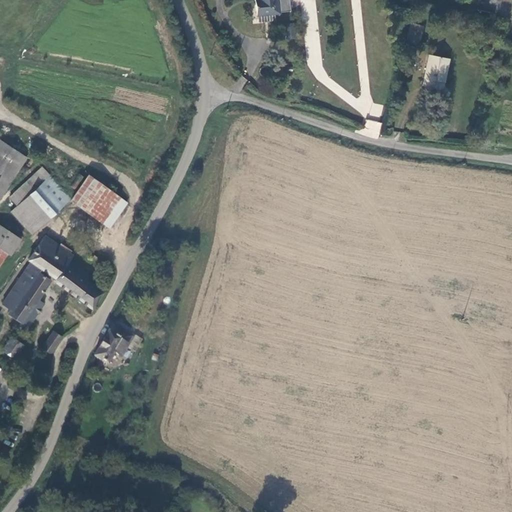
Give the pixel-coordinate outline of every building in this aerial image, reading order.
[(272,14),(280,14),(278,0),(256,0),(257,1),(255,1),(257,23),(273,22),(272,14)] [(278,0),(280,14),(289,13),(288,0),(278,0)] [(409,21),(407,35),(421,38),(424,24),(409,21)] [(442,89),(449,58),(429,54),(422,85),(442,89)] [(0,195),(25,158),(0,141),(0,195)] [(120,200),(82,169),(63,193),(68,198),(100,223),(120,200)] [(36,187),(47,177),(41,171),(12,199),(18,205),(24,199),(36,187)] [(63,193),(47,177),(36,187),(57,209),(68,198),(63,193)] [(57,209),(36,187),(24,199),(45,221),(57,209)] [(45,221),(24,199),(18,205),(8,214),(29,236),(45,221)] [(0,246),(12,255),(20,242),(0,229),(0,246)] [(67,267),(70,263),(68,262),(71,257),(43,237),(27,261),(30,262),(28,265),(37,272),(39,269),(55,280),(65,265),(67,267)] [(0,254),(9,260),(12,255),(0,246),(0,254)] [(54,281),(90,312),(93,307),(102,296),(84,282),(87,277),(70,263),(67,267),(65,265),(55,280),(54,281)] [(2,305),(11,312),(37,272),(28,265),(2,305)] [(16,329),(22,333),(42,305),(36,301),(50,281),(37,272),(11,312),(8,316),(19,324),(16,329)] [(111,326),(92,358),(106,367),(113,355),(120,359),(132,339),(111,326)] [(42,347),(50,354),(61,338),(53,332),(42,347)] [(11,337),(1,351),(13,360),(23,346),(11,337)]
